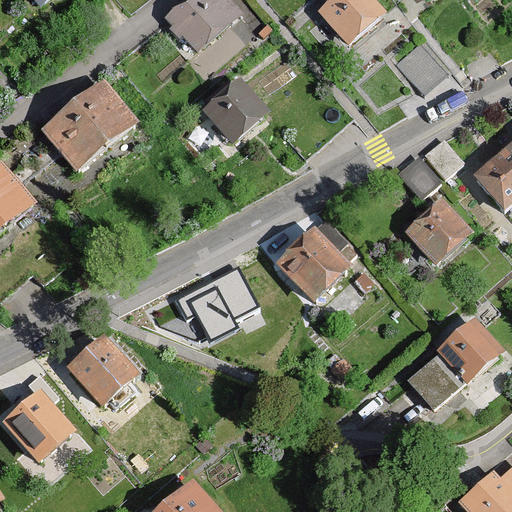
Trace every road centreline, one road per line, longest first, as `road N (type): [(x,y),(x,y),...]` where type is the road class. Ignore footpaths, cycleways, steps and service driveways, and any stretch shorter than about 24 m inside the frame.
road 1 (residential): [(0,353),(511,75)]
road 2 (residential): [(329,511),(330,468),(344,448),(463,452),(511,422)]
road 3 (residential): [(0,134),(167,0)]
